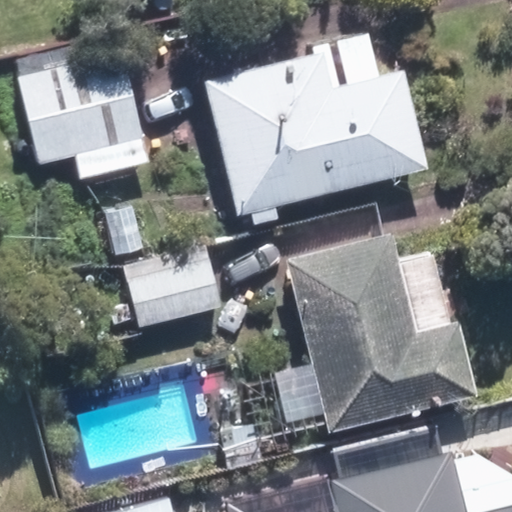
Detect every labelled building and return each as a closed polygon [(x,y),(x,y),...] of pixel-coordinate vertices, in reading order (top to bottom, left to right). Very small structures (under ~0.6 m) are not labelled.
[(319,53),(211,81),(243,202),(421,155),(399,75),(330,93),(319,53)] [(115,55),(24,75),(42,154),(133,134),(115,55)] [(139,200),(100,209),(111,257),(151,248),(139,200)] [(384,231),(293,257),(339,419),(465,383),(448,327),(415,337),(384,231)] [(196,253),(127,268),(138,318),(208,302),(196,253)] [(335,511),(511,511),(511,501),(464,511),(452,455),(438,458),(431,427),(342,446),(348,477),(329,481),(335,511)] [(165,511),(162,498),(114,511),(165,511)]
